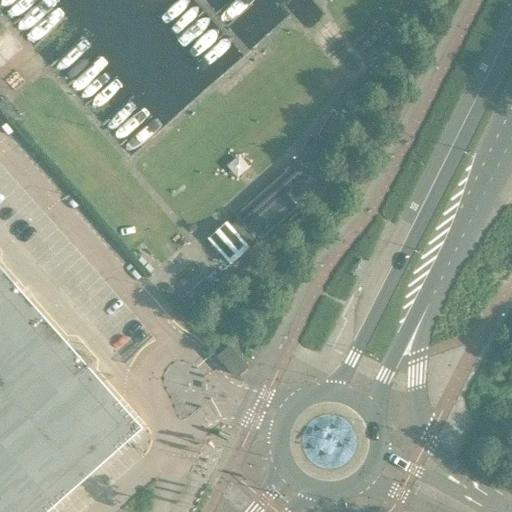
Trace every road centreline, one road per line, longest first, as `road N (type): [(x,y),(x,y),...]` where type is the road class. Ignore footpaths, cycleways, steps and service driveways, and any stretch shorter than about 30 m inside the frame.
road 1 (tertiary): [(511,47),(334,393)]
road 2 (unclassified): [(490,511),(428,435),(417,390),(417,356),(441,272)]
road 3 (tertiary): [(441,272),(511,118)]
road 4 (tertiary): [(367,411),(441,272)]
road 5 (unclassified): [(484,511),(378,450)]
